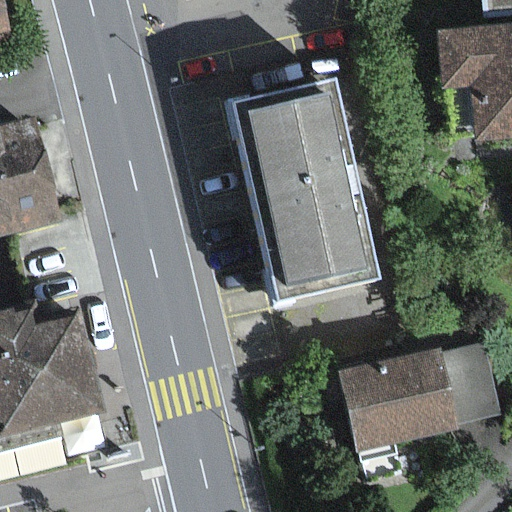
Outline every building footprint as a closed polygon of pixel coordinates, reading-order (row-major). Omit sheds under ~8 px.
[(11,0),(0,0),(0,31),(17,28),(11,0)] [(511,0),(487,0),(490,29),(439,34),(450,141),(511,134),(511,0)] [(335,84),(242,104),(286,306),(379,286),(335,84)] [(32,120),(0,126),(0,220),(49,211),(32,120)] [(72,299),(0,316),(0,453),(103,428),(72,299)] [(445,354),(322,375),(337,461),(460,440),(445,354)]
